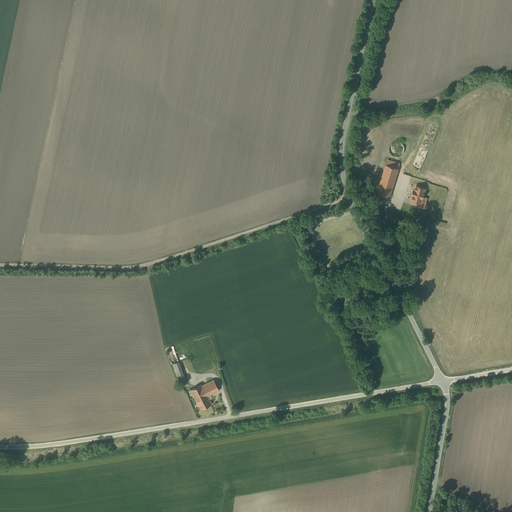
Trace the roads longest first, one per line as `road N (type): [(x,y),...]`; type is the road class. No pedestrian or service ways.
road 1 (unclassified): [(447,382),(0,447)]
road 2 (unclassified): [(350,196),(134,267),(0,265)]
road 3 (unclassified): [(447,382),(350,196)]
road 4 (unclassified): [(350,196),(343,153),(374,0)]
road 5 (unclassified): [(431,511),(447,382)]
